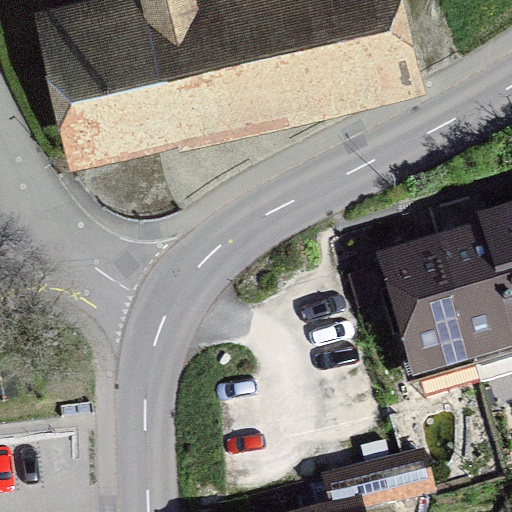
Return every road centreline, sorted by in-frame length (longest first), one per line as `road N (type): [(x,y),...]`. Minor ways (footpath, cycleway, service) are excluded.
road 1 (tertiary): [(164,302),(225,241),(511,81)]
road 2 (tertiary): [(137,511),(145,379),(164,302)]
road 3 (residential): [(97,279),(0,135)]
